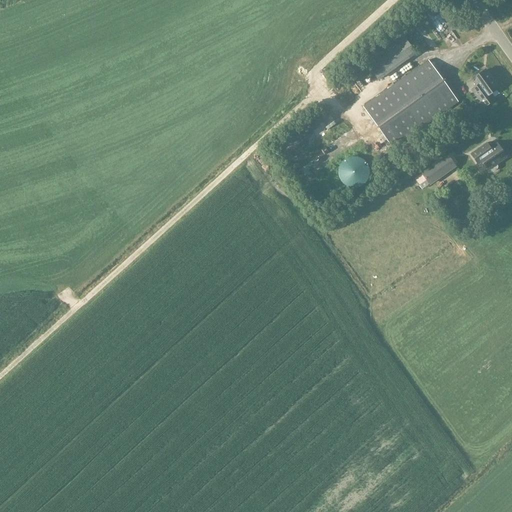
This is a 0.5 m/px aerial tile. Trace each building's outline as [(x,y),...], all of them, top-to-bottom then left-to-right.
[(422,43),(427,40),(418,29),(414,33),(422,43)] [(401,36),(364,63),(377,81),(414,55),(401,36)] [(302,51),(290,61),(297,70),(310,60),(302,51)] [(362,107),(393,149),(457,103),(427,61),(362,107)] [(485,71),(472,80),(476,87),(471,91),(483,108),(494,100),(490,95),(498,89),(485,71)] [(350,80),(361,96),(368,91),(357,76),(350,80)] [(350,91),(354,99),(359,96),(355,88),(350,91)] [(310,176),(317,169),(287,137),(280,144),(310,176)] [(486,143),(470,154),(477,165),(482,162),(488,170),(489,169),(491,171),(493,172),(497,169),(497,167),(495,165),(506,158),(496,144),(490,149),(486,143)] [(422,174),(429,183),(455,165),(448,155),(422,174)] [(369,175),(369,173),(369,172),(368,171),(368,169),(368,168),(367,167),(367,165),(366,164),(365,163),(364,162),(363,161),(362,161),(361,160),(360,159),(358,159),(357,158),(356,158),(354,158),(353,158),(352,158),(350,158),(349,158),(348,159),(346,159),(345,160),(344,161),(343,161),(342,162),(341,163),(340,164),(340,165),(339,167),(338,168),(338,169),(338,171),(338,172),(338,173),(338,175),(338,176),(338,177),(338,179),(339,180),(340,181),(340,182),(341,183),(342,184),(343,185),(344,186),(345,187),(346,187),(348,188),(349,188),(350,189),(352,189),(353,189),(354,189),(356,189),(357,188),(358,188),(360,187),(361,187),(362,186),(363,185),(364,184),(365,183),(366,182),(367,181),(367,180),(368,179),(368,177),(368,176),(369,175)] [(442,175),(444,180),(451,177),(449,172),(442,175)]
